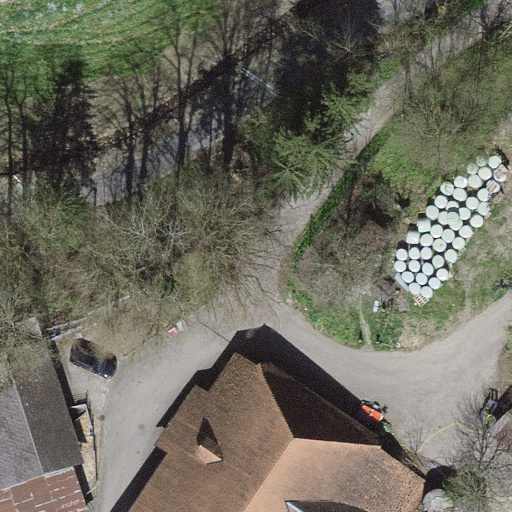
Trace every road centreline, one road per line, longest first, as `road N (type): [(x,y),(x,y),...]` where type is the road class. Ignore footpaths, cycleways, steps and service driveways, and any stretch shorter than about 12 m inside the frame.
road 1 (track): [(509,0),(465,27),(336,151),(282,225),(259,318),(338,363),(397,372),(447,355),(511,307)]
road 2 (track): [(413,0),(116,181),(0,202)]
road 3 (track): [(108,511),(126,454),(163,396),(259,318)]
